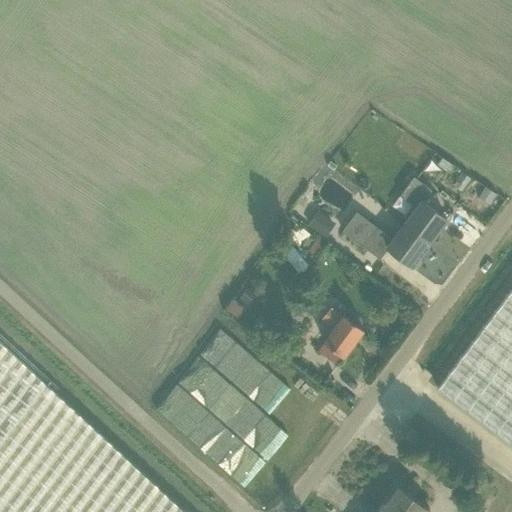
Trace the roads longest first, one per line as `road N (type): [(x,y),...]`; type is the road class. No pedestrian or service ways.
road 1 (unclassified): [(288,511),(511,212)]
road 2 (unclassified): [(241,511),(0,286)]
